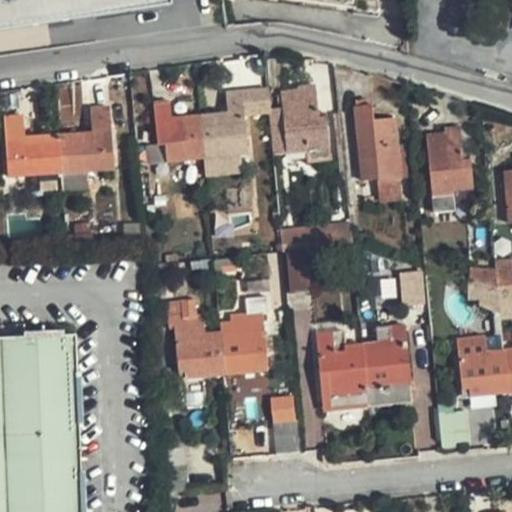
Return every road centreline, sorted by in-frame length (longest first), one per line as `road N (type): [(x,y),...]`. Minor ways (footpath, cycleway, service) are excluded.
road 1 (residential): [(0,76),(270,37),(511,103)]
road 2 (residential): [(511,458),(245,491)]
